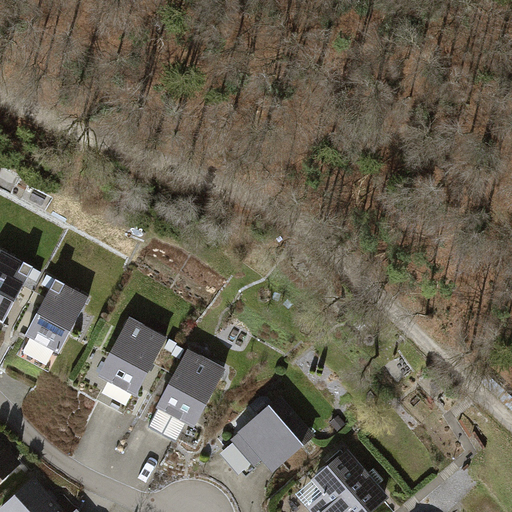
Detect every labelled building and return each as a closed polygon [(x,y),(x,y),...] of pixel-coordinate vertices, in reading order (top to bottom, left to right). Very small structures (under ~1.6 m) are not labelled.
[(36,268),(1,250),(0,251),(0,321),(5,325),(36,268)] [(93,297),(58,279),(28,337),(62,355),(93,297)] [(169,338),(130,317),(99,376),(138,396),(169,338)] [(226,368),(190,349),(159,405),(196,425),(226,368)] [(319,431),(284,391),(218,450),(245,480),(266,461),(275,471),(319,431)] [(0,477),(21,457),(0,435),(0,477)] [(368,511),(388,495),(347,446),(281,500),(291,511),(368,511)] [(75,511),(67,511),(36,476),(0,506),(0,511),(84,511),(81,507),(75,511)]
